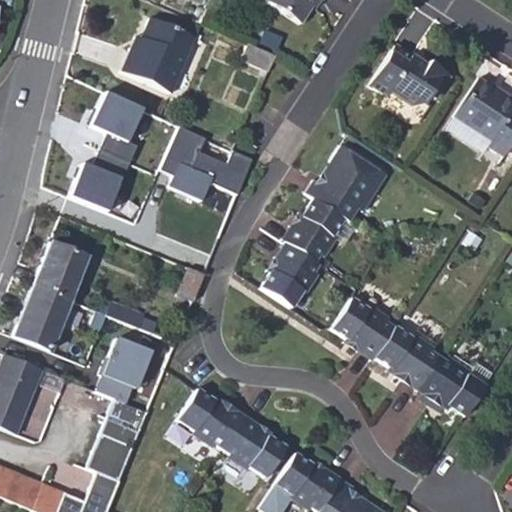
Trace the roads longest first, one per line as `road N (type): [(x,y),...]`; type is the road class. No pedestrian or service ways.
road 1 (residential): [(381,0),(232,243),(210,315),(212,342),(239,375),(321,391),(341,406),(387,474),(454,510)]
road 2 (tertiary): [(53,0),(15,148)]
